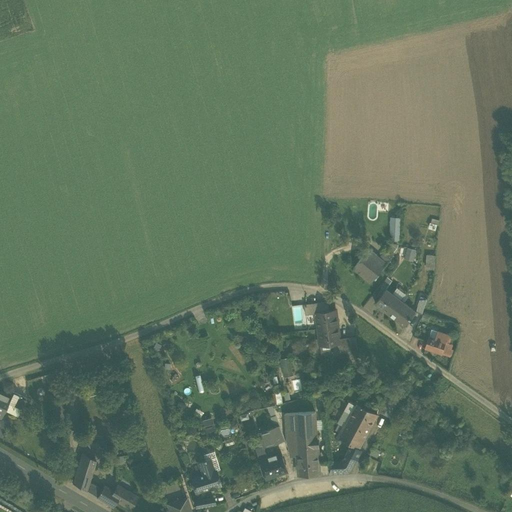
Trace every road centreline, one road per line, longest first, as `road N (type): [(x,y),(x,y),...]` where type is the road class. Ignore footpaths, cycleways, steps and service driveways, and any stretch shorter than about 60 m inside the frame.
road 1 (unclassified): [(511,423),(342,300),(289,285),(254,286),(132,338),(0,377)]
road 2 (unclassified): [(475,511),(409,485),(360,476),(297,482),(227,511)]
